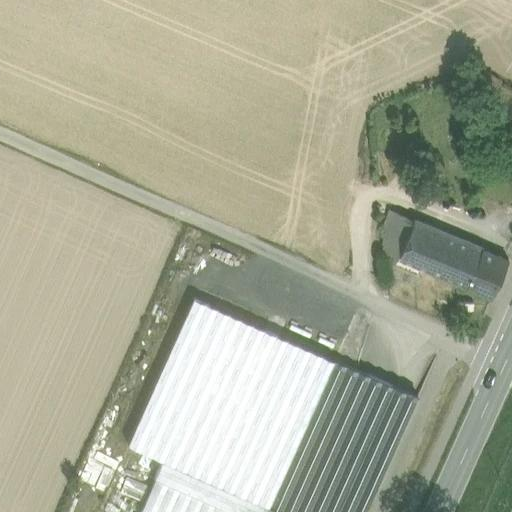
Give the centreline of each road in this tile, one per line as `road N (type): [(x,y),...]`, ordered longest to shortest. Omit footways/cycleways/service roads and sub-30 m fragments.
road 1 (track): [(506,360),(0,133)]
road 2 (primary): [(439,511),(506,360)]
